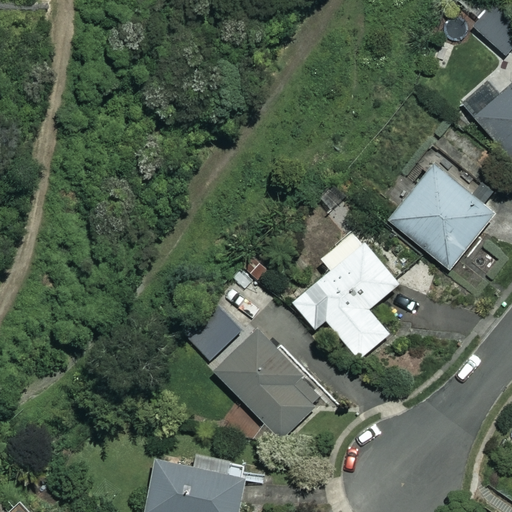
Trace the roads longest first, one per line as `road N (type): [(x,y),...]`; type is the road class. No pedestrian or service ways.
road 1 (track): [(0,375),(46,300),(61,95),(55,0)]
road 2 (residential): [(402,476),(511,342)]
